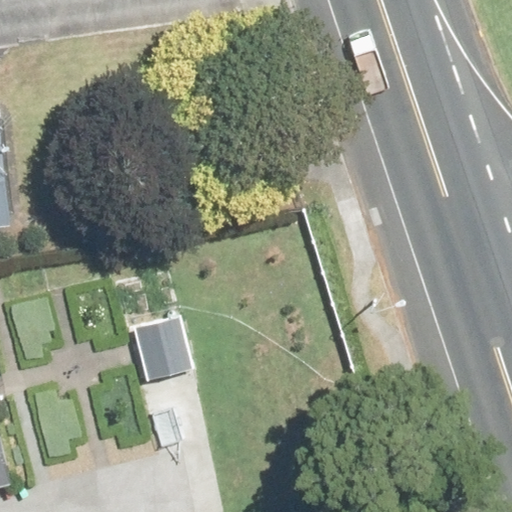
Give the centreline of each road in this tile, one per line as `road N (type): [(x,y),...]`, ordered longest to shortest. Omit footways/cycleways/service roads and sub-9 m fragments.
road 1 (secondary): [(468,257),(381,0)]
road 2 (secondary): [(511,389),(468,257)]
